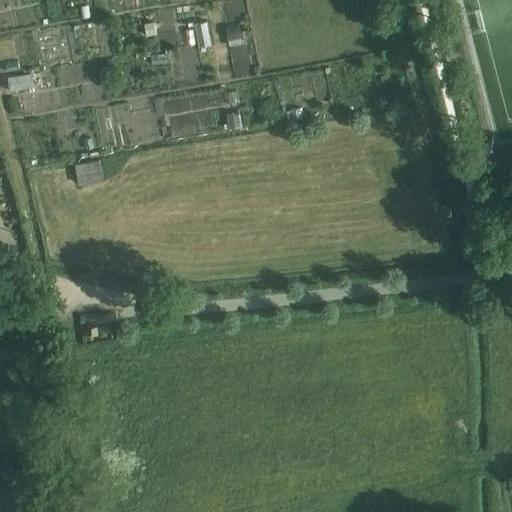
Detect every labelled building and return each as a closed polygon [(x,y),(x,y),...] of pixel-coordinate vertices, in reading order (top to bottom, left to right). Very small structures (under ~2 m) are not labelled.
[(225,0),(226,11),(243,11),(242,0),(225,0)] [(221,21),(222,31),(244,27),(243,18),(221,21)] [(171,86),(201,85),(201,65),(171,65),(171,86)] [(338,111),(339,122),(358,121),(357,110),(338,111)] [(97,175),(76,176),(77,187),(97,186),(97,175)] [(97,327),(87,328),(88,336),(98,335),(97,327)]
